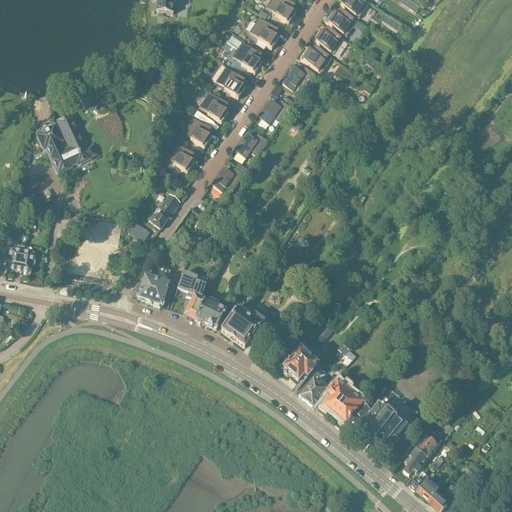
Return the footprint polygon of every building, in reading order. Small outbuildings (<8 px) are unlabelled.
[(157,0),(156,14),(172,15),(173,0),(157,0)] [(292,15),(296,9),(282,0),(272,0),(266,9),(275,16),(274,17),(288,27),(295,16),(292,15)] [(369,5),(361,0),(341,0),(337,6),(358,21),(369,5)] [(268,17),(261,12),(257,17),(264,22),(268,17)] [(346,39),(356,24),(340,13),(336,18),(332,15),(325,25),(346,39)] [(275,40),(279,34),(259,20),(249,34),(258,40),(257,42),(271,51),(278,41),(275,40)] [(344,42),(328,31),(324,37),(319,33),(312,43),(333,58),(344,42)] [(259,64),(262,59),(242,45),(232,59),(242,65),(240,67),(254,76),(261,66),(259,64)] [(306,52),(299,62),(321,76),(331,61),(315,50),(311,55),(306,52)] [(137,66),(125,70),(133,96),(145,92),(137,66)] [(297,88),(303,92),(314,76),(304,69),(300,74),(294,70),(282,88),(292,95),(297,88)] [(242,89),(246,84),(225,70),(215,84),(225,90),(224,92),(237,101),(244,91),(242,89)] [(87,112),(96,108),(88,91),(79,96),(87,112)] [(225,114),(229,109),(208,95),(199,109),(208,115),(207,117),(221,126),(228,116),(225,114)] [(284,98),(281,103),(290,109),(293,104),(284,98)] [(273,121),(279,126),(290,109),(281,103),(280,102),(277,108),(270,103),(258,121),(268,128),(273,121)] [(197,113),(194,118),(211,129),(214,124),(213,124),(197,113)] [(69,151),(63,153),(70,168),(76,165),(77,166),(89,160),(89,159),(94,156),(91,149),(85,151),(69,117),(56,123),(69,151)] [(208,139),(212,133),(191,119),(182,133),(191,140),(190,141),(204,151),(211,141),(208,139)] [(70,169),(70,168),(63,153),(59,144),(61,142),(54,127),(36,135),(43,151),(46,150),(58,175),(70,169)] [(249,155),(256,159),(267,143),(257,136),(253,142),(247,137),(235,155),(245,162),(249,155)] [(179,171),(187,176),(194,166),(191,164),(195,159),(176,146),(167,160),(174,165),(173,167),(174,167),(173,169),(178,172),(179,171)] [(199,156),(201,152),(196,148),(193,153),(199,156)] [(27,167),(30,159),(23,156),(20,164),(27,167)] [(230,175),(223,171),(211,189),(221,195),(226,189),(233,193),(244,177),(234,170),(230,175)] [(186,187),(180,183),(176,189),(182,193),(186,187)] [(245,200),(249,195),(242,191),(239,196),(245,200)] [(354,203),(359,206),(360,207),(365,199),(359,196),(355,203),(354,203)] [(157,213),(156,212),(148,223),(160,232),(179,205),(168,197),(157,213)] [(143,245),(149,235),(129,221),(123,231),(143,245)] [(130,258),(126,252),(120,256),(125,262),(130,258)] [(6,270),(6,272),(7,272),(15,273),(15,274),(21,275),(21,274),(28,276),(30,276),(30,275),(31,267),(34,268),(36,259),(33,259),(33,258),(33,257),(10,253),(9,254),(10,254),(7,270),(6,270)] [(195,256),(192,264),(196,265),(199,264),(201,258),(195,256)] [(144,279),(137,301),(161,309),(168,287),(159,284),(160,281),(155,279),(156,276),(147,273),(145,279),(144,279)] [(476,282),(481,277),(476,273),(471,278),(476,282)] [(188,300),(191,301),(193,297),(201,300),(201,299),(205,288),(195,284),(197,280),(182,275),(176,292),(189,296),(188,300)] [(184,317),(194,321),(195,326),(199,328),(203,327),(207,329),(206,330),(211,333),(212,331),(216,333),(225,313),(203,303),(203,302),(201,300),(193,297),(191,301),(184,317)] [(240,305),(220,333),(244,350),(248,344),(254,348),(261,339),(266,332),(261,328),(264,323),(254,316),(251,321),(244,316),(247,311),(240,305)] [(318,336),(325,342),(334,332),(327,325),(318,336)] [(337,352),(344,358),(348,352),(342,347),(337,352)] [(302,348),(282,371),(283,372),(283,376),(286,379),(291,378),(297,384),(302,378),(306,381),(317,367),(316,366),(317,365),(309,358),(311,355),(302,348)] [(377,375),(383,379),(385,375),(388,369),(382,366),(381,369),(380,369),(377,375)] [(325,392),(313,381),(298,398),(311,409),(325,392)] [(343,424),(344,426),(353,415),(362,405),(361,404),(363,402),(356,396),(354,398),(347,392),(348,391),(339,383),(338,385),(337,384),(326,397),(329,400),(323,408),(330,414),(331,415),(333,417),(335,418),(338,420),(339,422),(341,424),(343,424)] [(369,413),(362,407),(355,416),(361,421),(369,413)] [(367,435),(374,440),(375,440),(383,447),(385,444),(392,450),(398,443),(395,440),(406,427),(402,424),(400,426),(378,407),(360,428),(368,434),(367,435)] [(434,439),(433,441),(424,434),(418,441),(420,443),(421,443),(419,445),(431,455),(440,444),(434,439)] [(414,452),(426,462),(431,455),(419,445),(421,443),(420,443),(418,441),(413,447),(414,448),(416,450),(414,452)] [(481,451),(485,454),(487,453),(486,453),(489,450),(489,449),(490,448),(486,445),(481,451)] [(406,456),(421,468),(426,462),(414,452),(416,450),(414,448),(413,447),(406,456)] [(456,456),(461,459),(465,455),(459,451),(456,456)] [(415,475),(421,468),(406,456),(405,457),(408,459),(403,465),(407,468),(402,474),(408,478),(412,473),(415,475)] [(480,468),(473,462),(470,466),(477,472),(480,468)] [(470,469),(465,475),(470,479),(476,473),(470,469)] [(489,477),(482,471),(479,474),(480,475),(479,475),(481,478),(482,477),(484,478),(483,479),(485,481),(486,480),(487,480),(489,477)] [(463,476),(457,483),(464,488),(469,481),(463,476)] [(408,489),(427,505),(433,497),(437,493),(425,483),(422,487),(415,481),(408,489)] [(447,490),(451,494),(455,489),(450,485),(447,490)] [(427,505),(434,511),(441,511),(446,508),(443,505),(438,501),(433,497),(427,505)]
